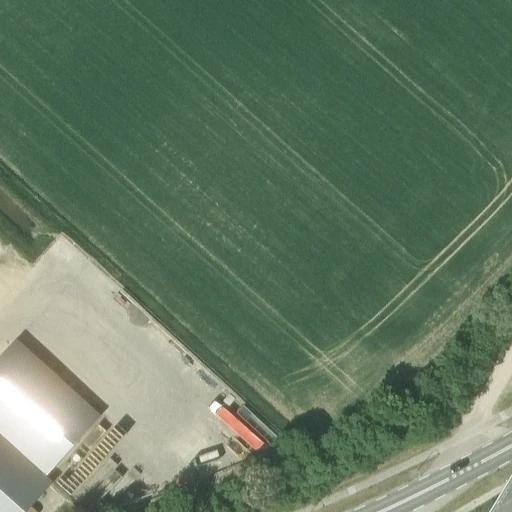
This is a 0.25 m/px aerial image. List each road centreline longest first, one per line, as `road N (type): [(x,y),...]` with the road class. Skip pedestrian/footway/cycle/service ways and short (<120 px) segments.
road 1 (secondary): [(381,511),(511,447)]
road 2 (track): [(511,365),(454,478)]
